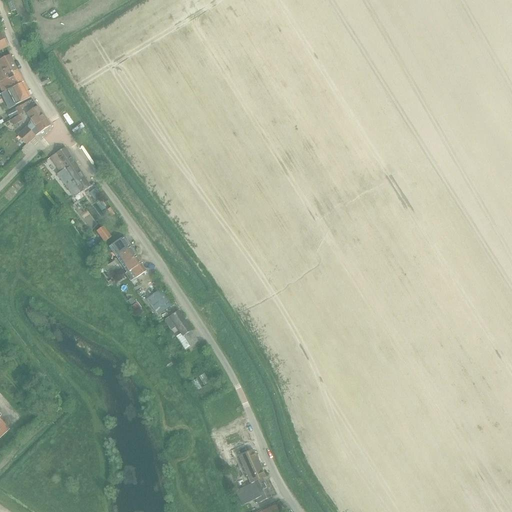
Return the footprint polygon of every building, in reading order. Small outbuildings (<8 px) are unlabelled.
[(6,75),(17,70),(10,55),(1,60),(0,59),(0,81),(8,78),(6,75)] [(8,90),(9,91),(14,89),(15,86),(23,82),(17,70),(6,75),(8,78),(0,81),(0,88),(3,93),(8,90)] [(15,105),(22,102),(30,97),(23,82),(15,86),(14,89),(9,91),(15,105)] [(7,114),(9,119),(17,115),(18,107),(20,106),(20,105),(15,108),(15,109),(7,114)] [(24,112),(20,106),(18,107),(17,115),(9,119),(10,120),(24,112)] [(50,125),(37,107),(27,114),(40,132),(50,125)] [(22,120),(19,115),(10,121),(14,126),(22,120)] [(18,136),(19,137),(26,145),(35,136),(27,128),(18,136)] [(50,158),(56,166),(59,172),(56,175),(60,179),(77,168),(65,148),(50,158)] [(77,168),(60,179),(74,198),(81,192),(90,187),(77,168)] [(96,189),(90,194),(94,200),(100,196),(96,189)] [(112,218),(116,216),(111,209),(107,211),(112,218)] [(108,225),(115,236),(121,233),(113,222),(108,225)] [(104,242),(111,238),(103,227),(97,231),(104,242)] [(116,242),(109,247),(116,257),(131,246),(124,236),(116,242)] [(131,246),(116,257),(125,270),(127,269),(129,272),(131,270),(136,278),(146,271),(141,264),(142,263),(131,246)] [(114,262),(104,269),(108,276),(118,268),(114,262)] [(160,290),(147,300),(159,316),(172,305),(160,290)] [(171,331),(176,327),(190,347),(198,342),(178,312),(165,321),(171,331)] [(0,438),(10,430),(0,418),(0,416),(1,416),(0,414),(0,438)] [(214,433),(221,453),(226,452),(222,442),(224,441),(220,431),(214,433)] [(251,484),(262,479),(265,477),(253,451),(244,455),(239,457),(251,484)] [(258,504),(262,502),(271,497),(262,479),(251,484),(235,491),(243,506),(255,499),(258,504)]
